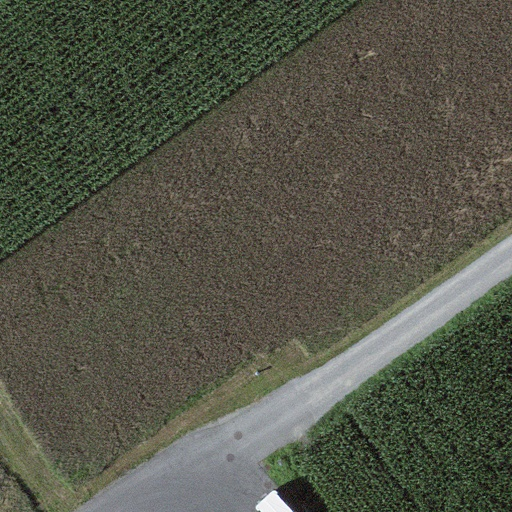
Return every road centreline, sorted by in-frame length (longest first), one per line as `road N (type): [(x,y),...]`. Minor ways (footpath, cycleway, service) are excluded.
road 1 (track): [(304,400),(511,257)]
road 2 (residential): [(148,511),(304,400)]
